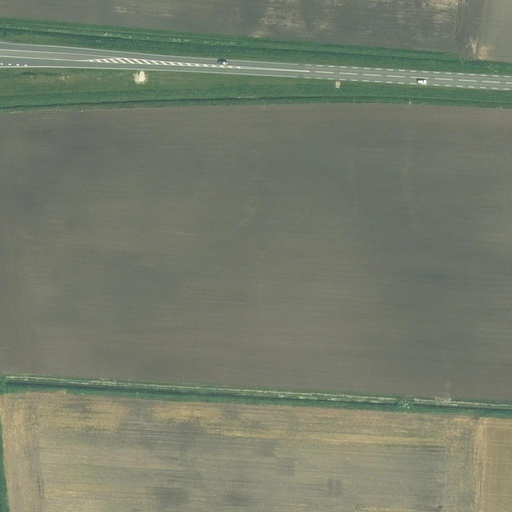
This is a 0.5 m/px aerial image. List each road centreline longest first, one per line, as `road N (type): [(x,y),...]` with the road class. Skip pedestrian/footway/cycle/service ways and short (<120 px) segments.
road 1 (primary): [(511,83),(239,67)]
road 2 (primary): [(239,67),(0,46)]
road 3 (primary): [(0,59),(239,67)]
